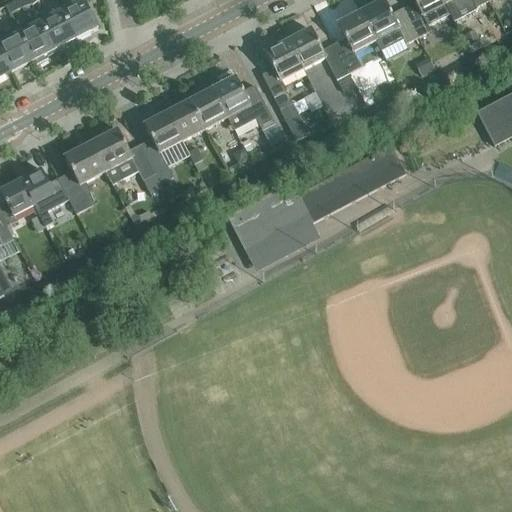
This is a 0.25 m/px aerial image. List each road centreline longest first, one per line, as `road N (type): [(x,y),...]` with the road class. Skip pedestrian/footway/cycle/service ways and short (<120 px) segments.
road 1 (tertiary): [(143,60),(0,137)]
road 2 (tertiary): [(259,0),(143,60)]
